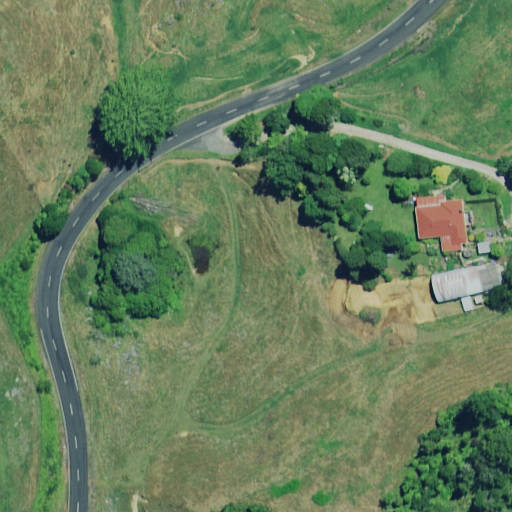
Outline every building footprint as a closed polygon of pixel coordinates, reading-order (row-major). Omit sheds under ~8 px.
[(471,195),(418,201),(422,235),(443,233),(446,254),(477,250),(471,195)] [(379,219),(374,210),(360,218),(366,227),(379,219)] [(492,243),(478,244),(479,257),(492,256),(492,243)] [(431,272),(436,301),(505,291),(501,262),(431,272)] [(473,311),(471,298),(462,300),(464,312),(473,311)]
